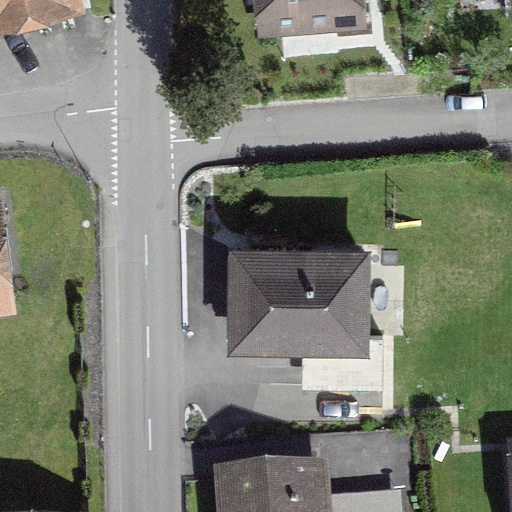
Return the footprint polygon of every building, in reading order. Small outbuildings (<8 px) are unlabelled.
[(0,0),(0,15),(71,0),(0,0)] [(254,0),(257,29),(360,20),(358,0),(254,0)] [(511,0),(502,0),(503,10),(509,16),(511,15),(511,0)] [(314,341),(313,388),(379,389),(380,338),(356,338),(357,256),(236,254),(234,340),(314,341)] [(320,511),(318,475),(220,482),(222,511),(320,511)]
